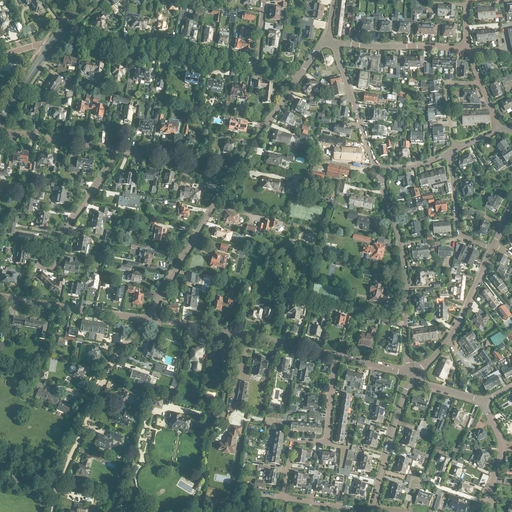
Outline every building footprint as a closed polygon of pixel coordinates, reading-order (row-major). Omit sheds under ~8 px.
[(24,0),(27,5),(31,3),(36,12),(37,11),(38,13),(42,11),(42,9),(43,9),(38,0),(24,0)] [(132,27),(139,28),(140,19),(133,18),(134,16),(128,15),(128,14),(128,10),(130,10),(131,5),(130,5),(131,2),(137,3),(137,0),(143,1),(143,0),(128,0),(125,21),(132,22),(132,27)] [(312,4),(311,11),(312,11),(323,12),(324,6),(318,5),(318,1),(314,1),(313,4),(312,4)] [(177,13),(180,14),(181,6),(181,5),(170,3),(169,10),(177,11),(177,13)] [(271,6),(271,13),(281,14),(281,11),(280,11),(280,8),(287,9),(287,6),(281,5),(280,7),(271,6)] [(179,19),(183,20),(184,12),(187,13),(187,7),(181,6),(180,14),(179,19)] [(455,7),(438,6),(438,17),(450,18),(450,19),(454,20),(454,18),(455,18),(455,7)] [(482,6),(477,6),(478,19),(502,18),(502,14),(495,14),(495,8),(482,9),(482,6)] [(196,7),(195,15),(203,17),(204,9),(202,8),(196,7)] [(418,9),(414,8),(414,15),(413,15),(413,22),(417,22),(417,20),(418,20),(419,19),(419,17),(418,16),(417,15),(427,15),(427,13),(427,11),(427,9),(418,9)] [(376,20),(379,21),(379,22),(379,32),(385,33),(385,22),(386,19),(380,18),(380,10),(377,10),(376,15),(376,20)] [(105,18),(108,14),(105,11),(96,20),(97,21),(94,23),(94,24),(94,25),(94,26),(95,26),(99,27),(99,28),(106,30),(107,24),(105,23),(104,20),(106,19),(105,18)] [(321,20),(323,13),(313,11),(312,18),(321,20)] [(226,12),(226,17),(230,17),(229,23),(235,24),(237,14),(231,13),(226,12)] [(242,19),(253,21),(254,19),(255,19),(255,17),(254,16),(254,14),(244,13),(242,13),(242,19)] [(154,28),(159,29),(159,30),(159,31),(162,32),(162,31),(165,31),(165,29),(167,29),(168,29),(168,27),(168,26),(166,26),(166,24),(160,22),(162,15),(156,14),(154,28)] [(0,29),(0,31),(10,27),(8,21),(7,21),(5,15),(0,16),(0,29)] [(357,25),(361,25),(361,32),(367,32),(367,19),(366,18),(361,17),(361,15),(357,15),(357,17),(356,17),(356,22),(357,22),(357,25)] [(367,32),(373,32),(373,20),(376,20),(376,15),(373,15),(373,18),(367,18),(367,19),(367,32)] [(140,19),(139,28),(140,29),(141,29),(142,28),(146,29),(147,24),(152,25),(153,20),(151,20),(151,19),(147,19),(147,20),(140,19)] [(410,34),(410,25),(412,25),(412,20),(404,19),(403,34),(410,34)] [(181,34),(184,34),(184,35),(183,38),(189,39),(191,28),(193,28),(193,23),(193,21),(192,21),(187,20),(185,30),(181,29),(181,34)] [(307,25),(308,22),(302,21),(302,24),(304,25),(303,30),(305,30),(304,39),(312,40),(314,29),(312,29),(313,26),(307,25)] [(457,25),(452,24),(452,28),(449,28),(449,37),(455,37),(455,31),(457,31),(457,25)] [(422,26),(421,35),(430,36),(430,27),(422,26)] [(198,32),(197,32),(198,29),(193,28),(191,28),(189,39),(196,40),(198,32)] [(243,37),(244,33),(245,29),(240,28),(239,33),(240,34),(240,37),(241,37),(240,40),(236,40),(234,49),(239,50),(239,48),(242,49),(244,37),(243,37)] [(204,37),(203,43),(210,44),(210,42),(212,42),(213,30),(205,29),(205,31),(204,31),(203,36),(204,37)] [(245,29),(244,33),(243,37),(244,37),(242,49),(245,49),(245,51),(250,51),(252,42),(246,41),(247,37),(249,38),(250,31),(245,30),(245,29)] [(487,30),(489,42),(495,41),(498,40),(497,33),(494,33),(494,30),(487,30)] [(268,31),(267,38),(271,39),(270,47),(277,48),(278,40),(279,40),(280,33),(280,32),(272,31),(268,31)] [(487,31),(477,32),(478,43),(488,42),(487,31)] [(218,41),(218,42),(218,44),(222,45),(222,44),(227,45),(228,34),(219,32),(219,38),(218,38),(218,39),(218,40),(218,41)] [(284,47),(285,48),(284,53),(287,54),(288,54),(289,55),(290,54),(292,55),(293,49),(295,49),(296,42),(299,42),(299,39),(299,38),(300,36),(297,35),(296,36),(290,35),(289,43),(286,43),(285,44),(284,45),(284,47)] [(332,65),(334,61),(332,57),(329,55),(324,56),(322,60),(323,64),(327,67),(332,65)] [(366,56),(365,62),(369,62),(368,72),(379,73),(379,69),(380,68),(380,64),(381,57),(367,55),(366,56)] [(74,71),(75,67),(77,59),(64,57),(63,65),(63,67),(58,66),(57,70),(65,71),(66,68),(65,68),(66,66),(69,66),(68,70),(74,71)] [(380,68),(379,69),(387,69),(387,68),(390,68),(391,58),(384,58),(384,64),(380,64),(380,68)] [(390,69),(396,69),(396,75),(397,75),(399,75),(399,70),(400,67),(400,64),(397,64),(397,58),(391,58),(390,68),(390,69)] [(424,68),(424,74),(429,74),(429,73),(429,68),(429,64),(424,64),(424,58),(417,58),(417,59),(417,68),(424,68)] [(399,75),(399,76),(404,76),(404,72),(409,72),(409,68),(409,59),(403,59),(403,67),(400,67),(399,70),(399,75)] [(409,68),(417,68),(417,59),(409,59),(409,68)] [(457,60),(451,59),(450,70),(452,70),(452,69),(456,69),(456,67),(460,67),(460,61),(457,61),(457,60)] [(356,67),(366,68),(366,71),(368,72),(369,62),(365,62),(357,60),(356,67)] [(101,71),(102,71),(103,64),(96,63),(95,65),(90,64),(90,63),(88,63),(88,62),(84,61),(83,65),(84,65),(83,71),(89,72),(89,75),(91,76),(91,77),(92,77),(92,76),(94,76),(95,72),(101,73),(101,71)] [(485,76),(494,72),(491,63),(481,67),(485,76)] [(111,83),(113,83),(114,78),(115,78),(114,81),(116,82),(118,82),(120,82),(120,78),(121,78),(122,75),(124,75),(125,68),(123,68),(123,67),(116,66),(116,67),(113,67),(112,73),(113,73),(113,77),(112,77),(111,83)] [(137,80),(140,81),(140,80),(142,70),(135,69),(133,80),(137,80)] [(149,84),(150,84),(150,82),(148,81),(150,71),(142,70),(140,80),(140,81),(140,85),(143,85),(145,84),(146,85),(149,85),(149,84)] [(359,80),(381,84),(381,83),(382,78),(374,76),(374,79),(372,79),(373,74),(370,74),(361,72),(359,80)] [(196,85),(197,85),(199,75),(186,73),(184,83),(186,83),(186,84),(188,84),(189,84),(193,84),(193,85),(195,85),(196,85)] [(55,76),(51,83),(57,87),(59,84),(62,86),(64,82),(55,76)] [(340,77),(330,79),(334,97),(345,95),(342,83),(341,83),(340,77)] [(157,78),(156,80),(155,87),(162,88),(164,79),(157,78)] [(207,88),(211,89),(210,92),(220,94),(221,89),(222,89),(223,86),(223,85),(222,84),(222,82),(217,81),(217,80),(210,79),(209,81),(208,81),(207,88)] [(307,81),(304,85),(312,91),(313,92),(315,88),(316,89),(320,83),(315,80),(313,82),(309,80),(308,81),(307,81)] [(369,85),(376,86),(376,88),(381,89),(382,88),(386,88),(386,84),(381,83),(381,84),(359,80),(358,88),(368,90),(369,85)] [(250,88),(255,88),(255,89),(262,89),(262,88),(266,88),(266,90),(265,90),(264,94),(265,94),(265,97),(264,97),(263,103),(270,104),(271,91),(274,91),(274,89),(272,89),(272,84),(255,82),(250,82),(250,88)] [(53,93),(57,87),(51,83),(49,85),(48,84),(47,84),(43,89),(47,92),(48,90),(53,93)] [(490,86),(492,92),(503,88),(504,88),(504,87),(504,86),(500,88),(498,83),(490,86)] [(226,101),(230,101),(231,98),(233,99),(234,96),(237,97),(239,85),(233,84),(231,97),(227,96),(226,101)] [(239,85),(237,97),(241,98),(241,99),(247,99),(248,94),(245,93),(246,87),(239,85)] [(309,96),(312,91),(304,85),(300,90),(309,96)] [(326,89),(327,86),(324,85),(323,87),(318,94),(320,96),(318,102),(328,104),(341,107),(345,107),(346,107),(346,102),(346,101),(341,101),(341,102),(329,100),(330,96),(324,95),(327,90),(326,89)] [(502,93),(501,92),(504,92),(503,88),(492,92),(495,98),(503,95),(502,93)] [(471,101),(471,104),(472,104),(480,105),(475,92),(471,92),(470,91),(465,91),(462,91),(462,97),(467,97),(467,99),(470,101),(471,101)] [(76,111),(79,111),(79,112),(79,113),(81,113),(82,112),(84,112),(85,109),(88,109),(89,105),(90,97),(87,97),(86,102),(87,102),(87,105),(86,104),(77,102),(77,106),(77,107),(76,111)] [(92,110),(95,110),(94,116),(98,116),(99,117),(101,118),(102,117),(103,112),(104,111),(105,107),(97,105),(97,103),(97,104),(98,99),(94,98),(92,110)] [(29,113),(30,113),(31,115),(35,116),(37,115),(38,115),(39,111),(43,111),(44,101),(38,100),(40,101),(40,102),(33,101),(32,101),(32,102),(31,102),(29,113)] [(295,103),(296,103),(295,105),(304,109),(305,107),(306,108),(307,106),(306,106),(306,105),(296,100),(295,103)] [(503,101),(501,102),(504,108),(501,109),(503,113),(506,111),(506,112),(511,109),(508,102),(504,103),(503,101)] [(290,108),(293,110),(292,110),(302,115),(302,114),(304,115),(304,114),(306,110),(304,109),(295,105),(294,107),(292,105),(290,108)] [(130,122),(132,112),(135,113),(135,109),(124,107),(122,120),(124,121),(124,123),(128,124),(129,122),(130,122)] [(341,120),(341,117),(348,118),(349,109),(340,107),(338,116),(335,115),(334,119),(335,119),(337,119),(337,120),(341,120)] [(65,120),(66,111),(54,109),(53,118),(56,118),(56,119),(61,120),(61,119),(65,120)] [(475,124),(477,124),(483,124),(491,123),(490,112),(490,111),(489,111),(482,111),(476,111),(474,111),(474,112),(470,112),(462,112),(463,125),(475,125),(475,124)] [(284,116),(284,117),(295,123),(295,122),(297,123),(301,124),(302,122),(297,119),(297,118),(295,116),(286,112),(285,112),(283,115),(284,116)] [(436,121),(436,117),(442,117),(442,116),(444,116),(444,113),(441,114),(441,112),(429,113),(428,113),(427,113),(428,122),(436,121)] [(300,127),(303,128),(302,130),(301,133),(310,135),(312,127),(304,125),(301,124),(297,123),(295,122),(295,123),(284,117),(281,122),(282,122),(282,123),(285,124),(286,124),(290,126),(291,125),(296,128),(297,126),(300,128),(300,127)] [(141,131),(144,132),(146,119),(142,118),(142,121),(139,120),(137,128),(141,129),(141,131)] [(146,119),(144,132),(151,133),(151,131),(153,121),(153,120),(146,119)] [(231,124),(230,127),(236,128),(239,129),(246,131),(247,124),(246,124),(246,123),(231,120),(231,123),(230,123),(230,124),(231,124)] [(160,133),(163,134),(164,135),(165,135),(166,134),(167,134),(167,130),(168,125),(169,122),(165,121),(164,124),(161,124),(160,133)] [(408,141),(411,141),(411,142),(412,142),(411,144),(414,144),(417,144),(418,121),(415,121),(415,129),(416,130),(416,131),(415,131),(415,132),(414,132),(414,133),(411,133),(411,135),(409,135),(408,141)] [(167,134),(168,135),(169,136),(170,135),(174,135),(176,135),(177,132),(179,123),(169,122),(168,125),(167,130),(167,134)] [(338,126),(336,125),(335,133),(351,136),(352,128),(349,127),(349,125),(339,123),(338,126)] [(433,128),(434,142),(444,141),(444,138),(443,130),(445,130),(445,127),(443,127),(433,128)] [(276,142),(290,146),(293,136),(275,131),(272,141),(273,141),(272,143),(272,144),(275,145),(276,144),(276,142)] [(187,137),(186,144),(194,145),(195,139),(190,138),(191,133),(188,132),(187,137)] [(300,139),(303,140),(309,141),(311,142),(312,137),(301,134),(300,137),(300,139)] [(226,153),(229,154),(229,151),(232,151),(234,140),(228,139),(228,141),(225,140),(223,150),(226,150),(226,153)] [(350,142),(336,139),(336,145),(336,148),(335,148),(334,160),(341,160),(341,161),(361,162),(362,150),(351,149),(351,147),(350,147),(350,142)] [(380,145),(380,148),(381,157),(382,157),(383,158),(386,158),(386,156),(387,156),(387,149),(392,148),(391,141),(387,141),(387,145),(386,145),(380,145)] [(499,150),(501,153),(505,150),(505,151),(509,148),(505,142),(502,144),(501,142),(495,147),(498,151),(499,150)] [(406,148),(403,148),(403,150),(397,151),(398,155),(399,155),(399,159),(403,158),(403,159),(404,159),(404,158),(408,158),(407,150),(406,150),(406,148)] [(493,161),(498,159),(498,158),(498,159),(502,156),(504,159),(511,153),(511,150),(510,149),(509,148),(505,151),(505,150),(501,153),(500,153),(496,156),(497,157),(496,158),(495,157),(492,159),(493,161)] [(16,162),(20,163),(22,153),(21,153),(15,152),(13,163),(16,163),(16,162)] [(28,168),(29,164),(27,164),(29,153),(22,152),(21,153),(22,153),(20,163),(19,167),(28,168)] [(282,165),(283,160),(293,162),(294,156),(288,154),(287,157),(269,153),(266,164),(279,167),(279,165),(282,165)] [(495,165),(494,166),(498,171),(507,165),(509,168),(511,165),(511,153),(504,159),(506,161),(503,163),(501,161),(500,162),(495,165)] [(38,170),(40,168),(40,165),(44,166),(44,165),(46,155),(39,154),(37,165),(36,165),(36,163),(33,163),(32,165),(31,170),(31,171),(35,172),(35,170),(38,170)] [(46,154),(46,155),(44,165),(48,165),(48,167),(51,167),(53,155),(46,154)] [(471,155),(465,158),(468,166),(475,163),(473,158),(471,155)] [(88,160),(84,160),(83,169),(82,173),(91,174),(94,159),(89,158),(88,160)] [(461,169),(468,166),(465,158),(458,160),(459,164),(461,169)] [(68,171),(73,172),(74,170),(78,171),(78,173),(79,168),(83,169),(84,160),(77,159),(76,159),(75,166),(69,165),(68,171)] [(350,170),(329,165),(327,176),(338,179),(339,175),(348,177),(350,170)] [(143,174),(144,174),(143,180),(153,182),(152,187),(151,193),(156,194),(159,176),(155,175),(156,171),(145,169),(145,170),(144,170),(143,170),(143,171),(142,171),(142,172),(142,173),(143,174)] [(444,169),(435,172),(438,183),(444,182),(447,181),(444,169)] [(467,180),(472,178),(470,173),(473,172),(471,169),(466,171),(467,173),(464,175),(467,180)] [(162,184),(169,186),(168,190),(177,192),(178,185),(173,184),(175,174),(165,171),(162,184)] [(325,174),(311,171),(310,177),(324,180),(325,174)] [(426,174),(428,180),(429,185),(430,185),(431,187),(431,189),(437,188),(436,186),(436,184),(438,183),(435,172),(426,174)] [(119,184),(127,185),(129,174),(123,173),(122,178),(120,177),(119,184)] [(134,175),(129,174),(127,185),(131,186),(130,194),(136,195),(138,183),(133,182),(134,175)] [(405,189),(406,190),(407,189),(408,189),(408,188),(412,187),(411,175),(398,176),(399,181),(403,180),(404,189),(405,189)] [(269,178),(264,177),(263,180),(262,180),(260,188),(273,190),(279,191),(281,181),(269,179),(269,178)] [(421,189),(426,188),(427,187),(429,187),(431,187),(430,185),(429,185),(428,180),(420,182),(421,189)] [(436,184),(436,186),(442,185),(444,195),(452,194),(450,183),(445,184),(444,182),(438,183),(436,184)] [(463,191),(471,189),(472,189),(471,182),(461,184),(463,191)] [(282,193),(286,194),(290,195),(291,191),(292,191),(293,185),(288,183),(287,191),(283,190),(282,193)] [(339,193),(346,195),(347,193),(347,192),(349,185),(341,184),(341,188),(339,187),(338,192),(340,192),(339,193)] [(54,187),(53,191),(58,192),(57,195),(66,196),(67,190),(54,187)] [(182,197),(190,198),(192,188),(183,187),(182,195),(177,194),(176,201),(181,202),(182,197)] [(197,189),(192,188),(190,198),(199,200),(200,192),(196,191),(197,189)] [(407,202),(413,202),(422,200),(421,196),(419,189),(418,189),(411,190),(413,196),(413,198),(406,199),(407,202)] [(472,195),(471,189),(463,191),(463,193),(462,193),(463,198),(468,197),(468,196),(472,195)] [(324,198),(332,200),(333,201),(335,197),(336,193),(330,191),(329,193),(326,192),(324,198)] [(347,192),(347,193),(347,194),(347,195),(348,197),(349,197),(350,197),(349,205),(350,206),(349,209),(353,210),(354,206),(371,210),(374,200),(351,195),(351,196),(349,195),(350,193),(349,192),(348,192),(347,192)] [(122,198),(119,197),(118,205),(127,206),(127,205),(134,206),(135,196),(123,193),(122,198)] [(65,197),(66,196),(57,195),(55,204),(66,206),(67,200),(65,200),(65,197)] [(488,200),(486,205),(497,211),(502,201),(493,196),(490,201),(488,200)] [(433,199),(425,200),(426,204),(429,204),(432,203),(433,205),(436,204),(436,205),(435,205),(435,207),(436,207),(436,208),(447,207),(446,205),(447,205),(447,203),(446,202),(441,202),(441,201),(435,202),(434,203),(434,199),(433,199)] [(405,207),(406,214),(419,212),(418,207),(426,206),(426,205),(426,204),(425,200),(423,200),(422,200),(413,202),(413,205),(409,205),(409,206),(405,207)] [(186,210),(187,206),(179,205),(178,211),(178,216),(184,216),(183,219),(188,219),(189,210),(186,210)] [(94,213),(92,220),(101,222),(102,217),(106,218),(108,208),(102,207),(101,213),(98,212),(94,211),(94,212),(94,213)] [(426,209),(426,217),(436,217),(436,213),(431,214),(431,208),(428,208),(426,209)] [(359,217),(358,217),(358,212),(349,210),(347,220),(358,222),(357,226),(363,227),(362,230),(368,231),(371,219),(359,217)] [(477,212),(473,210),(471,213),(476,215),(483,218),(484,215),(477,212)] [(39,216),(39,220),(48,221),(50,214),(38,212),(37,216),(39,216)] [(239,215),(225,212),(224,218),(223,218),(222,222),(228,224),(229,223),(237,225),(237,224),(238,224),(239,223),(240,218),(239,217),(239,216),(239,215)] [(48,221),(39,220),(36,219),(35,223),(36,223),(35,227),(46,229),(47,222),(48,222),(48,221)] [(276,230),(276,229),(277,229),(278,231),(280,232),(282,231),(283,228),(282,227),(283,223),(278,222),(278,221),(270,219),(269,220),(269,222),(265,221),(264,221),(263,225),(258,224),(257,227),(257,231),(263,232),(263,230),(269,231),(269,228),(276,230)] [(480,222),(482,223),(481,224),(481,223),(480,224),(479,227),(487,231),(488,230),(489,228),(490,225),(484,223),(485,221),(480,219),(479,222),(480,222)] [(96,234),(103,236),(108,237),(109,232),(104,231),(104,230),(103,229),(100,228),(101,222),(92,220),(92,223),(90,223),(89,228),(96,229),(96,234)] [(151,234),(154,235),(165,236),(166,230),(160,229),(161,228),(156,227),(157,222),(151,221),(150,224),(152,225),(151,234)] [(418,222),(410,223),(412,235),(419,234),(419,231),(418,222)] [(450,223),(433,224),(434,234),(451,232),(450,223)] [(246,231),(255,233),(256,226),(247,224),(246,231)] [(474,234),(476,235),(480,236),(481,234),(487,237),(489,233),(487,232),(487,231),(479,227),(477,226),(474,234)] [(230,241),(232,232),(216,228),(214,237),(221,238),(220,240),(229,242),(229,241),(230,241)] [(17,241),(18,241),(18,240),(34,243),(35,236),(19,233),(18,236),(16,236),(16,239),(17,241)] [(164,243),(165,236),(154,235),(153,242),(158,243),(158,242),(164,243)] [(79,236),(77,243),(86,245),(87,242),(90,242),(91,238),(79,236)] [(127,244),(131,245),(130,248),(137,249),(139,249),(138,256),(139,257),(152,259),(153,259),(154,253),(147,252),(147,250),(148,247),(146,246),(138,245),(138,244),(131,242),(127,242),(127,244)] [(383,245),(383,244),(378,243),(374,242),(373,247),(364,245),(362,253),(366,254),(365,259),(377,262),(378,260),(382,261),(385,247),(383,246),(383,245)] [(85,254),(86,245),(77,243),(77,247),(74,247),(74,252),(85,254)] [(414,259),(414,258),(414,260),(415,260),(419,260),(419,259),(419,258),(422,258),(420,243),(417,244),(418,247),(418,248),(412,249),(414,259)] [(421,243),(420,243),(422,258),(425,257),(425,259),(426,259),(429,259),(429,257),(428,244),(423,244),(424,247),(422,248),(421,243)] [(219,251),(227,253),(228,245),(221,244),(219,251)] [(457,252),(475,260),(479,252),(470,248),(468,252),(466,251),(468,247),(461,244),(460,246),(457,252)] [(17,246),(16,253),(18,254),(17,258),(16,258),(15,263),(25,264),(26,257),(27,257),(28,253),(22,252),(23,247),(17,246)] [(439,247),(438,256),(451,257),(452,248),(439,247)] [(215,252),(214,255),(213,259),(212,259),(211,259),(211,260),(210,260),(210,261),(210,262),(211,262),(210,266),(211,267),(214,268),(215,267),(224,269),(228,255),(219,253),(219,252),(215,252)] [(464,264),(464,263),(472,267),(475,260),(457,252),(454,259),(455,259),(454,268),(460,269),(461,263),(464,264)] [(500,268),(507,272),(509,268),(504,265),(508,258),(500,255),(496,265),(496,266),(499,267),(500,267),(500,268)] [(125,265),(132,267),(140,268),(140,265),(143,264),(150,266),(150,269),(156,270),(157,266),(150,265),(152,259),(139,257),(138,263),(126,261),(125,265)] [(64,270),(78,273),(80,264),(84,265),(85,260),(76,258),(75,262),(73,262),(73,260),(67,259),(66,261),(64,270)] [(452,273),(454,274),(454,278),(456,278),(455,280),(459,281),(458,283),(465,284),(465,277),(459,277),(459,276),(460,276),(461,273),(456,272),(455,271),(453,269),(452,268),(451,269),(450,271),(451,273),(452,273)] [(500,268),(497,272),(504,276),(507,272),(500,268)] [(0,282),(1,282),(1,283),(3,283),(4,283),(9,283),(9,282),(9,279),(11,270),(6,269),(5,271),(2,270),(2,275),(1,275),(0,282)] [(17,279),(18,275),(21,276),(22,270),(11,269),(11,270),(9,279),(9,282),(16,283),(17,279)] [(128,281),(140,283),(140,279),(141,279),(142,279),(142,277),(142,276),(141,276),(142,273),(136,272),(137,270),(133,269),(132,273),(129,273),(128,276),(127,276),(127,277),(128,277),(128,281)] [(415,273),(416,286),(426,285),(425,276),(434,275),(433,270),(431,270),(431,271),(429,271),(429,270),(423,271),(423,272),(415,273)] [(50,286),(49,291),(53,291),(60,292),(61,285),(63,285),(64,285),(65,279),(61,278),(61,281),(58,280),(57,283),(53,282),(47,277),(42,272),(37,277),(46,284),(47,283),(48,283),(50,286)] [(86,277),(85,284),(89,285),(88,288),(89,288),(88,289),(92,289),(93,291),(95,291),(96,290),(97,290),(100,276),(98,276),(98,275),(97,274),(94,273),(92,274),(92,275),(91,274),(90,275),(87,274),(87,277),(86,277)] [(199,275),(188,273),(187,282),(194,283),(195,279),(198,279),(199,275)] [(375,278),(372,288),(371,288),(370,295),(371,295),(369,301),(382,304),(383,300),(381,299),(384,289),(382,289),(383,283),(380,282),(381,279),(382,275),(375,273),(374,278),(375,278)] [(497,289),(500,292),(506,287),(504,284),(497,275),(490,280),(497,289)] [(69,294),(78,296),(79,290),(83,290),(85,283),(77,281),(76,284),(72,283),(69,294)] [(450,295),(457,296),(457,300),(463,301),(465,284),(458,283),(458,288),(451,287),(450,295)] [(126,293),(134,294),(132,303),(141,304),(143,295),(139,294),(140,289),(135,288),(136,287),(127,285),(126,293)] [(119,297),(123,298),(125,287),(121,286),(120,290),(114,289),(114,290),(110,289),(109,295),(113,295),(112,301),(113,301),(113,303),(116,303),(116,302),(119,303),(119,297)] [(193,290),(193,293),(189,292),(189,294),(188,294),(186,308),(196,309),(197,301),(196,301),(197,295),(198,296),(198,291),(193,290)] [(487,290),(481,296),(484,300),(486,299),(487,301),(485,303),(485,304),(493,298),(487,290)] [(306,308),(309,296),(301,295),(300,305),(287,302),(285,315),(290,316),(289,319),(299,321),(300,316),(305,317),(306,308),(306,307),(306,308)] [(222,306),(227,307),(227,304),(223,303),(224,299),(222,298),(221,298),(216,297),(215,301),(216,301),(216,302),(215,302),(213,311),(221,312),(222,306)] [(229,297),(227,304),(227,307),(231,308),(231,307),(235,307),(237,299),(229,297)] [(486,305),(489,303),(494,310),(496,309),(497,310),(505,321),(511,315),(504,305),(501,307),(500,306),(493,298),(485,304),(486,305)] [(416,303),(416,304),(416,312),(424,312),(424,308),(429,308),(429,309),(430,309),(430,303),(426,303),(421,303),(416,303)] [(177,314),(178,311),(178,309),(178,308),(178,304),(175,304),(174,304),(171,304),(170,306),(168,306),(168,313),(177,314)] [(261,317),(271,320),(272,317),(273,316),(273,314),(273,313),(273,310),(265,309),(264,308),(264,310),(258,309),(257,312),(250,311),(248,318),(256,319),(260,320),(261,317)] [(448,312),(448,311),(439,312),(439,319),(448,320),(448,312)] [(340,328),(341,327),(342,327),(343,327),(344,325),(345,325),(347,316),(336,313),(334,325),(337,326),(337,327),(340,328)] [(475,323),(474,326),(480,329),(481,326),(485,328),(488,321),(491,319),(487,314),(482,318),(475,315),(472,321),(475,323)] [(14,326),(14,324),(24,326),(35,328),(40,329),(38,338),(45,339),(48,323),(34,321),(34,320),(11,316),(10,325),(14,326)] [(322,328),(324,319),(320,318),(318,327),(309,325),(307,335),(314,336),(314,337),(316,337),(320,338),(322,328)] [(80,331),(89,332),(88,340),(92,341),(93,337),(93,333),(94,333),(95,323),(82,320),(80,331)] [(106,324),(95,323),(94,333),(104,335),(106,324)] [(79,329),(70,327),(68,335),(77,337),(79,329)] [(374,334),(375,329),(370,328),(369,335),(361,334),(358,348),(364,350),(365,347),(371,349),(374,335),(375,335),(375,334),(374,334)] [(437,328),(427,329),(428,334),(430,333),(431,340),(431,341),(438,340),(437,328)] [(430,333),(428,334),(427,329),(412,331),(413,343),(431,340),(430,333)] [(491,335),(492,337),(491,338),(497,346),(505,341),(507,340),(505,337),(505,336),(502,331),(500,332),(499,330),(491,335)] [(470,356),(479,350),(475,344),(477,343),(476,341),(474,342),(473,340),(477,338),(473,333),(460,341),(460,342),(459,343),(468,357),(469,356),(470,356)] [(391,353),(396,354),(399,342),(398,342),(399,336),(390,334),(386,350),(391,351),(391,353)] [(64,346),(65,342),(71,344),(72,342),(75,343),(76,338),(65,336),(65,337),(57,335),(55,345),(64,346)] [(146,357),(152,359),(152,357),(157,358),(158,353),(163,355),(165,349),(157,346),(157,345),(150,343),(148,349),(147,349),(145,354),(147,355),(146,357)] [(92,345),(87,355),(94,358),(95,356),(97,358),(101,350),(98,349),(99,348),(92,345)] [(198,371),(199,370),(203,348),(196,347),(195,351),(191,351),(189,361),(194,362),(193,368),(193,369),(193,370),(194,370),(194,371),(195,371),(196,372),(197,372),(198,371)] [(484,357),(488,364),(492,361),(488,355),(485,350),(481,353),(481,354),(481,355),(482,358),(484,357)] [(226,353),(218,351),(216,358),(217,358),(213,375),(214,375),(213,376),(220,377),(220,376),(224,359),(226,353)] [(492,355),(496,360),(493,363),(494,365),(497,363),(498,363),(498,362),(500,361),(503,360),(503,359),(501,357),(500,356),(497,351),(492,355)] [(253,359),(252,366),(256,367),(254,376),(261,377),(263,368),(267,369),(268,362),(264,361),(265,358),(262,357),(262,358),(260,358),(260,357),(258,357),(257,360),(253,359)] [(440,364),(450,369),(452,364),(442,358),(440,364)] [(280,364),(281,365),(280,371),(285,372),(284,379),(289,380),(292,381),(294,373),(294,371),(290,370),(290,371),(286,370),(288,361),(282,360),(280,360),(280,364)] [(487,364),(479,369),(481,373),(487,369),(489,368),(490,367),(494,365),(493,363),(492,361),(488,364),(487,364)] [(498,363),(497,363),(498,363),(499,365),(498,365),(500,369),(500,368),(500,369),(506,380),(511,377),(507,371),(506,372),(503,367),(501,364),(500,361),(498,362),(498,363)] [(299,370),(300,370),(305,371),(306,368),(308,369),(309,363),(301,362),(298,362),(297,365),(298,365),(298,367),(299,367),(299,370)] [(456,368),(459,376),(456,377),(459,385),(463,384),(460,376),(461,375),(458,367),(456,362),(454,363),(456,365),(457,368),(456,368)] [(306,368),(305,371),(311,372),(312,370),(314,371),(315,369),(316,365),(312,365),(313,364),(309,363),(308,369),(306,368)] [(450,369),(440,364),(439,363),(434,376),(444,381),(450,369)] [(67,369),(67,370),(68,371),(69,372),(72,374),(78,378),(79,376),(83,379),(86,371),(85,371),(87,368),(79,364),(78,366),(76,365),(76,366),(74,364),(72,364),(71,364),(70,364),(69,365),(68,366),(67,367),(67,369)] [(162,365),(156,364),(153,372),(160,374),(162,365)] [(507,371),(511,377),(511,376),(511,369),(511,368),(509,370),(506,365),(505,366),(504,366),(503,367),(506,372),(507,371)] [(481,373),(482,376),(486,382),(482,384),(483,384),(481,385),(485,393),(487,392),(495,388),(493,385),(492,385),(489,380),(488,376),(487,375),(489,373),(489,372),(488,371),(487,369),(481,373)] [(47,381),(48,371),(41,370),(39,380),(47,381)] [(152,379),(151,378),(148,377),(148,376),(133,370),(132,374),(131,374),(130,376),(131,377),(130,377),(149,384),(150,383),(152,379)] [(292,384),(292,386),(298,387),(298,385),(299,381),(308,383),(310,372),(311,372),(305,371),(300,370),(298,381),(298,382),(292,381),(292,384)] [(346,381),(355,383),(356,374),(352,373),(353,371),(348,370),(346,381)] [(498,370),(488,376),(489,380),(492,385),(493,385),(495,388),(501,384),(498,378),(501,376),(498,370)] [(363,376),(356,374),(355,383),(359,384),(357,389),(361,390),(363,380),(362,380),(363,376)] [(375,389),(375,390),(376,390),(375,392),(384,393),(385,389),(386,389),(386,388),(388,388),(388,389),(391,389),(392,386),(391,385),(392,381),(387,380),(387,382),(385,381),(385,380),(380,379),(380,380),(377,380),(375,388),(376,388),(376,389),(375,389)] [(36,386),(37,386),(36,389),(39,390),(36,395),(46,400),(47,398),(53,401),(52,403),(56,404),(58,405),(56,410),(64,413),(64,412),(67,414),(71,406),(60,401),(58,400),(59,397),(42,389),(44,386),(46,386),(47,383),(43,381),(42,384),(38,382),(36,386)] [(237,403),(244,404),(246,396),(247,391),(248,383),(240,382),(239,390),(238,395),(237,403)] [(291,390),(290,393),(297,394),(298,387),(292,386),(291,388),(290,387),(289,390),(291,390)] [(120,400),(128,403),(132,405),(135,396),(128,394),(128,392),(125,391),(124,391),(120,400)] [(307,397),(307,399),(306,399),(306,402),(317,403),(317,397),(313,396),(313,394),(304,393),(304,397),(307,397)] [(147,403),(150,404),(150,405),(161,407),(163,400),(152,397),(152,398),(149,397),(147,403)] [(425,400),(414,397),(412,404),(416,405),(416,406),(416,407),(426,410),(428,402),(425,401),(425,400)] [(372,409),(374,410),(373,414),(374,414),(383,416),(385,409),(382,408),(378,407),(380,401),(374,400),(373,404),(372,409)] [(316,409),(317,403),(306,402),(305,404),(307,405),(306,406),(303,406),(302,409),(311,410),(311,409),(316,409)] [(441,421),(442,420),(442,418),(443,418),(444,418),(447,406),(440,404),(439,409),(438,408),(437,409),(434,419),(440,421),(441,421)] [(455,409),(451,419),(455,420),(454,423),(455,424),(458,425),(459,425),(460,422),(463,423),(462,426),(463,427),(469,429),(473,419),(469,418),(466,417),(467,414),(455,409)] [(121,423),(128,426),(130,421),(127,419),(129,416),(132,417),(133,414),(125,410),(122,416),(121,415),(120,416),(114,413),(112,419),(121,424),(121,423)] [(168,419),(168,418),(170,419),(171,419),(171,417),(174,417),(173,422),(172,423),(171,425),(172,427),(172,428),(177,429),(183,430),(188,431),(188,430),(188,428),(189,428),(189,427),(189,426),(189,424),(190,423),(190,422),(189,421),(190,420),(184,419),(185,418),(180,417),(181,416),(180,415),(169,413),(167,413),(166,418),(168,419)] [(383,416),(374,414),(373,418),(371,417),(370,420),(383,423),(384,417),(383,417),(383,416)] [(441,421),(440,421),(437,429),(442,431),(446,422),(443,420),(442,420),(441,421)] [(219,447),(218,450),(223,451),(223,452),(230,453),(230,452),(234,453),(236,445),(234,445),(236,433),(240,434),(241,428),(233,426),(231,435),(228,435),(227,444),(220,442),(219,447)] [(408,430),(406,436),(415,439),(418,440),(419,437),(420,433),(421,431),(427,433),(428,429),(425,428),(420,427),(419,427),(417,432),(408,430)] [(483,430),(474,435),(476,439),(477,439),(478,442),(487,438),(483,430)] [(105,449),(109,450),(113,440),(122,443),(125,438),(108,431),(106,437),(99,434),(94,444),(101,447),(100,448),(104,449),(105,449)] [(369,435),(368,439),(377,441),(377,440),(379,434),(367,431),(366,434),(369,435)] [(413,448),(415,439),(406,436),(405,440),(403,440),(401,445),(413,448)] [(378,441),(377,440),(377,441),(368,439),(367,442),(364,442),(364,445),(377,448),(378,441)] [(298,451),(297,457),(306,459),(306,458),(307,458),(307,455),(310,456),(311,452),(302,450),(302,451),(298,451)] [(481,451),(478,458),(485,461),(487,462),(487,461),(488,461),(489,461),(489,460),(489,459),(489,458),(490,455),(481,451)] [(91,457),(102,461),(104,456),(93,452),(91,457)] [(329,461),(329,453),(323,452),(323,456),(322,456),(321,465),(325,465),(326,461),(329,461)] [(328,466),(332,466),(336,466),(337,458),(335,458),(336,453),(329,453),(329,461),(328,466)] [(437,461),(442,463),(440,467),(442,467),(440,471),(441,472),(443,473),(444,472),(445,473),(450,459),(440,454),(437,461)] [(76,475),(81,477),(80,478),(81,479),(84,480),(85,479),(85,478),(89,480),(92,469),(89,468),(91,463),(89,462),(91,457),(84,455),(82,462),(84,462),(83,467),(79,466),(76,475)] [(423,463),(425,458),(418,455),(416,461),(423,463)] [(278,464),(279,458),(270,456),(266,456),(265,463),(274,465),(274,464),(278,464)] [(363,460),(362,463),(371,466),(371,465),(372,459),(361,456),(360,459),(363,460)] [(472,459),(475,461),(474,463),(479,465),(478,467),(482,469),(485,461),(478,458),(477,457),(473,456),(472,459)] [(307,459),(306,459),(297,457),(296,463),(300,464),(300,465),(309,466),(309,462),(306,462),(307,459)] [(412,460),(400,457),(399,463),(407,466),(408,463),(411,464),(412,460)] [(372,465),(371,465),(371,466),(362,463),(361,467),(358,466),(358,470),(370,473),(372,466),(372,465)] [(405,475),(407,466),(399,463),(398,468),(395,467),(394,472),(405,475)] [(452,474),(452,475),(459,478),(462,470),(455,467),(453,471),(451,470),(450,473),(452,474)] [(263,473),(262,477),(267,478),(276,479),(277,473),(273,472),(273,471),(264,470),(264,473),(263,473)] [(20,483),(13,473),(7,477),(15,487),(20,483)] [(294,474),(293,480),(302,482),(302,479),(307,479),(307,475),(299,474),(299,475),(294,474)] [(330,494),(337,495),(338,484),(343,485),(344,477),(341,476),(340,482),(335,482),(335,483),(335,486),(331,486),(330,494)] [(262,487),(262,484),(271,486),(271,485),(275,485),(276,479),(267,478),(267,481),(263,480),(263,481),(255,480),(254,486),(262,487)] [(301,485),(302,482),(293,480),(292,487),(297,487),(296,488),(306,490),(307,486),(301,485)] [(316,491),(323,493),(325,482),(325,481),(321,480),(321,481),(318,481),(317,481),(316,491)] [(356,484),(355,488),(364,490),(365,490),(366,483),(355,480),(354,484),(356,484)] [(325,482),(323,493),(330,494),(331,486),(328,485),(328,482),(325,482)] [(464,493),(465,491),(471,494),(472,492),(473,492),(473,491),(473,490),(473,488),(463,485),(464,484),(461,483),(458,491),(464,493)] [(405,491),(406,487),(394,484),(392,491),(401,493),(401,490),(405,491)] [(365,490),(364,490),(355,488),(354,492),(352,491),(351,495),(364,498),(366,491),(365,491),(365,490)] [(398,502),(401,493),(392,491),(391,495),(389,494),(388,499),(398,502)] [(422,505),(423,505),(429,507),(433,495),(430,494),(426,493),(422,492),(419,491),(415,504),(422,506),(422,505)] [(451,495),(449,499),(453,501),(450,508),(455,509),(454,511),(456,511),(459,511),(460,511),(461,511),(464,511),(465,511),(466,511),(467,508),(466,508),(467,505),(458,502),(459,498),(451,495)] [(69,506),(73,506),(74,497),(66,496),(65,506),(63,505),(61,509),(64,511),(66,507),(68,507),(69,506)]
